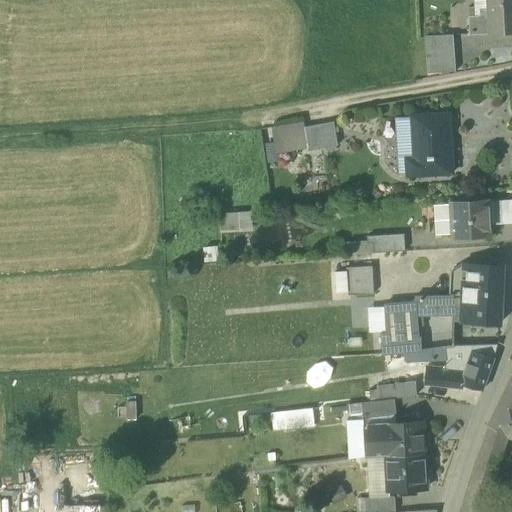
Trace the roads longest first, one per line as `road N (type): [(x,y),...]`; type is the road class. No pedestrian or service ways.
road 1 (track): [(511,71),(219,123),(0,139)]
road 2 (residential): [(447,511),(511,356)]
